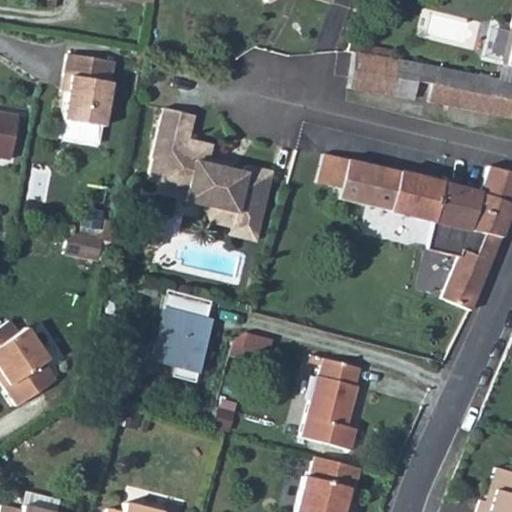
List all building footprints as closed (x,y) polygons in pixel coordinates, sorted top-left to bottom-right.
[(511,4),(499,62),(511,65),(511,106),(510,116),(511,116),(511,4)] [(349,33),(344,48),(351,50),(362,52),(365,36),(349,33)] [(351,50),(346,86),(412,98),(413,93),(415,79),(430,83),(428,96),(427,101),(510,116),(511,106),(511,81),(362,52),(351,50)] [(63,91),(58,119),(62,119),(59,136),(93,142),(96,125),(99,126),(110,61),(64,53),(60,75),(66,76),(63,91)] [(60,75),(57,90),(63,91),(66,76),(60,75)] [(415,79),(413,93),(428,96),(430,83),(415,79)] [(0,156),(6,158),(14,112),(0,109),(0,156)] [(149,160),(144,180),(154,183),(183,189),(181,200),(180,202),(203,207),(202,212),(230,218),(229,222),(255,228),(268,172),(242,166),(240,173),(227,170),(226,173),(212,170),(213,167),(203,165),(205,159),(208,146),(184,140),(190,116),(159,109),(148,160),(149,160)] [(312,181),(336,187),(334,197),(430,221),(424,249),(456,256),(438,297),(468,309),(496,243),(504,222),(511,199),(511,171),(485,164),(475,190),(396,172),(321,153),(320,153),(312,181)] [(228,164),(205,159),(203,165),(213,167),(212,170),(226,173),(227,170),(228,164)] [(183,189),(154,183),(152,193),(181,200),(183,189)] [(142,211),(135,243),(155,248),(162,216),(142,211)] [(226,235),(252,241),(255,228),(229,222),(230,218),(202,212),(200,220),(228,227),(226,235)] [(83,236),(97,238),(98,229),(85,227),(83,236)] [(83,236),(64,232),(60,252),(94,258),(97,238),(83,236)] [(71,273),(103,278),(104,272),(105,266),(73,260),(71,273)] [(208,300),(163,288),(158,306),(162,308),(149,358),(171,364),(169,374),(191,380),(206,326),(201,325),(208,300)] [(4,320),(0,323),(0,379),(4,384),(0,387),(0,388),(12,405),(51,379),(39,361),(43,358),(21,327),(13,332),(4,320)] [(312,375),(296,436),(345,449),(350,428),(343,426),(353,385),(350,385),(355,367),(319,357),(314,375),(312,375)] [(355,468),(310,456),(304,477),(300,476),(290,511),(347,511),(350,504),(340,501),(343,489),(349,490),(355,468)] [(476,501),(472,511),(511,511),(511,473),(493,467),(486,489),(491,491),(486,504),(476,501)] [(0,504),(0,511),(52,511),(55,499),(21,491),(17,509),(0,504)] [(103,507),(102,511),(158,511),(159,511),(121,502),(119,511),(103,507)]
